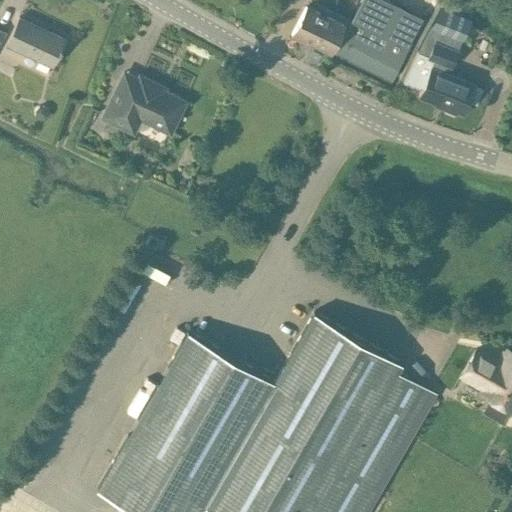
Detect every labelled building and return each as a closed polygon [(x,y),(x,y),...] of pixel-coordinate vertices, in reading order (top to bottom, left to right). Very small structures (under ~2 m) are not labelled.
[(389,83),(421,20),(382,0),(362,0),(334,54),(389,83)] [(305,5),(290,34),(302,39),(303,37),(329,50),(343,23),(305,5)] [(417,50),(402,80),(421,88),(418,95),(445,106),(444,108),(455,112),(456,110),(462,113),(468,100),(475,102),(480,88),(474,85),(474,84),(446,72),(449,65),(451,65),(457,50),(471,18),(439,5),(417,50)] [(50,65),(63,37),(18,16),(5,44),(50,65)] [(150,122),(168,130),(182,100),(179,99),(178,96),(170,92),(166,93),(154,87),(155,83),(138,75),(128,97),(114,90),(101,116),(127,128),(130,121),(144,128),(148,126),(150,122)] [(35,109),(35,115),(39,118),(44,118),(48,114),(48,108),(44,105),(39,105),(35,109)] [(148,234),(144,244),(153,248),(154,247),(158,239),(148,234)] [(395,369),(400,361),(312,310),(272,380),(186,330),(95,487),(137,511),(197,511),(202,503),(217,511),(358,511),(430,389),(395,369)] [(511,408),(511,406),(511,351),(505,348),(498,362),(474,348),(460,373),(484,387),(481,391),(511,408)]
